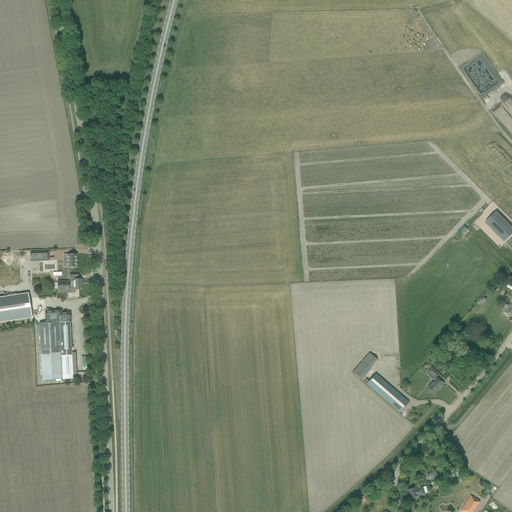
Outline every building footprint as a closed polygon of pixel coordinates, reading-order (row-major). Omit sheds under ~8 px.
[(511,228),(495,212),(485,222),(504,242),(511,233),(511,228)] [(464,226),(459,230),(463,234),(467,229),(464,226)] [(48,252),(30,253),(31,261),(48,261),(48,252)] [(68,258),(64,258),(64,262),(68,262),(68,267),(70,267),(70,268),(74,268),(75,267),(77,267),(77,254),(68,254),(68,258)] [(76,270),(69,271),(69,279),(74,279),(81,279),(81,270),(76,270)] [(69,281),(57,281),(57,283),(57,289),(57,290),(63,290),(74,290),(81,290),(81,283),(82,283),(82,279),(81,279),(74,279),(69,279),(69,281)] [(28,293),(0,297),(0,322),(32,318),(28,293)] [(481,304),(487,301),(485,296),(478,299),(481,304)] [(45,312),(46,323),(59,322),(70,322),(70,313),(60,314),(60,311),(45,312)] [(62,380),(59,322),(46,323),(39,323),(42,381),(62,380)] [(70,322),(59,322),(60,350),(62,380),(73,379),(70,322)] [(377,360),(369,353),(352,372),(361,380),(371,368),(370,368),(377,360)] [(431,367),(428,371),(435,377),(438,373),(431,367)] [(366,384),(396,410),(399,413),(409,402),(408,401),(408,402),(375,374),(366,384)] [(436,377),(427,387),(434,394),(438,388),(439,389),(444,384),(436,377)] [(436,471),(426,474),(428,480),(438,477),(436,471)] [(409,499),(414,497),(424,494),(422,487),(416,489),(415,488),(407,490),(409,499)] [(470,495),(461,511),(462,511),(472,511),(480,501),(470,495)]
